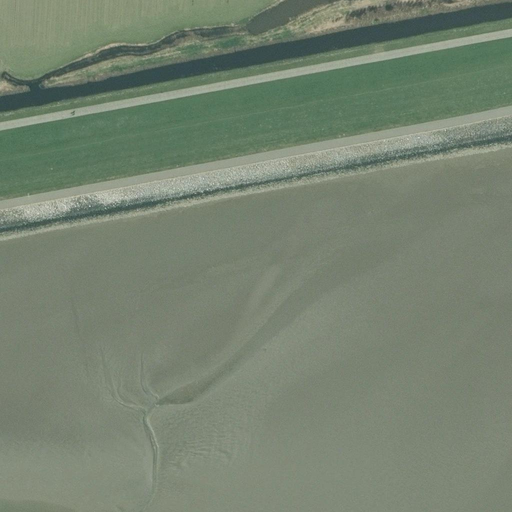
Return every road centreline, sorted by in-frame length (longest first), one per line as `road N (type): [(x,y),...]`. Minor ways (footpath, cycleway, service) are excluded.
road 1 (unclassified): [(0,205),(511,110)]
road 2 (unclassified): [(511,37),(0,131)]
